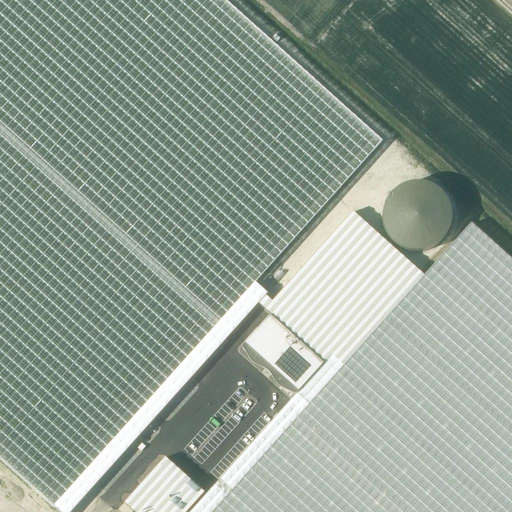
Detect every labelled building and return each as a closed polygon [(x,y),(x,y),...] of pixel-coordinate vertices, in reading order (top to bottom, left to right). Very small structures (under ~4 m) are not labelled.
[(255,280),(383,141),(224,0),(0,0),(0,461),(55,511),(71,511),(267,293),(255,280)] [(411,246),(419,247),(426,246),(433,243),(439,238),(443,232),(446,225),(447,217),(445,210),(442,203),(438,197),(431,193),(424,190),(417,190),(410,191),(403,194),(397,199),(393,205),(390,212),(389,219),(390,226),(393,233),(398,239),(404,243),(411,246)] [(511,511),(511,257),(473,222),(303,411),(212,511),(511,511)] [(232,361),(208,389),(256,431),(280,404),(232,361)] [(212,511),(303,411),(291,397),(189,511),(212,511)] [(178,511),(198,489),(158,455),(119,502),(130,511),(178,511)]
